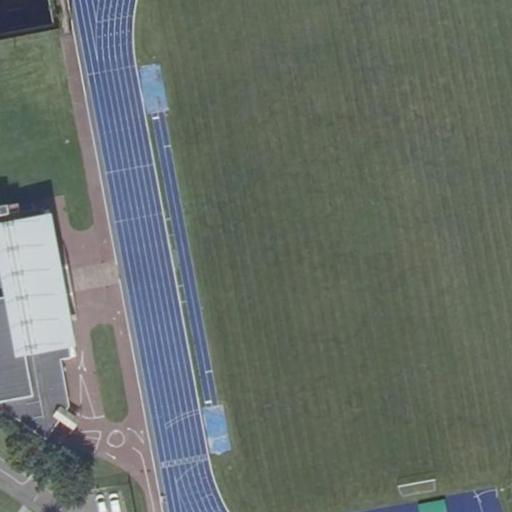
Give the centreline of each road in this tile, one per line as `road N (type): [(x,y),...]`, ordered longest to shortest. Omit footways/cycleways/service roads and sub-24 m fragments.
road 1 (motorway): [(0,99),(511,11)]
road 2 (motorway): [(133,0),(0,24)]
